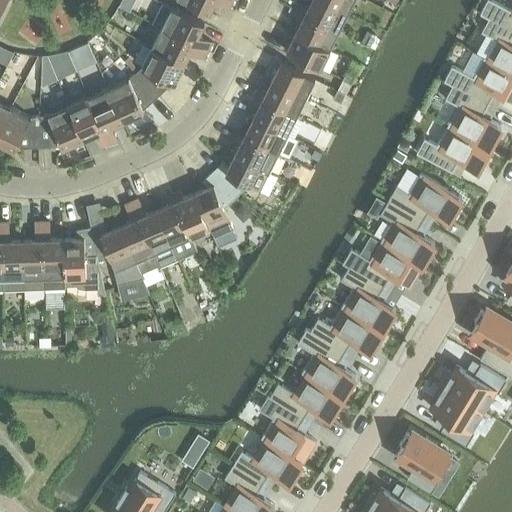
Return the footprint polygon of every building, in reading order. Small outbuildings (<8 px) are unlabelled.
[(127,11),(132,0),(120,0),(117,6),(127,11)] [(233,0),(185,0),(210,12),(216,1),(230,8),(233,0)] [(297,9),(338,30),(348,12),(324,0),(310,0),(308,6),(301,3),(297,9)] [(324,0),(348,12),(353,0),(324,0)] [(511,9),(493,0),(486,0),(480,11),(511,28),(511,9)] [(153,22),(162,27),(209,50),(213,42),(199,35),(205,24),(162,2),(153,22)] [(301,19),(295,31),(329,48),(338,30),(297,9),(294,16),(301,19)] [(511,28),(480,11),(480,12),(488,17),(481,30),(498,39),(488,58),(484,56),(511,71),(511,28)] [(204,59),(209,50),(162,27),(153,46),(185,63),(190,52),(204,59)] [(286,50),(320,67),(329,48),(295,31),(286,50)] [(88,41),(69,50),(73,60),(93,51),(88,41)] [(175,83),(185,63),(153,46),(142,66),(139,69),(128,57),(125,60),(130,65),(129,66),(157,96),(173,82),(175,83)] [(444,79),(489,103),(495,91),(502,95),(511,99),(511,71),(484,56),(473,76),(452,65),(444,79)] [(315,78),(280,61),(271,80),(305,97),(315,78)] [(143,110),(157,96),(129,66),(127,68),(133,74),(128,78),(108,86),(123,121),(143,112),(143,110)] [(347,70),(342,79),(350,83),(355,74),(347,70)] [(444,79),(444,80),(452,84),(445,97),(458,104),(447,125),(489,147),(501,125),(490,119),(482,114),(489,103),(444,79)] [(258,88),(255,94),(296,115),(305,97),(271,80),(265,91),(258,88)] [(108,86),(89,95),(110,144),(115,141),(111,126),(123,121),(108,86)] [(337,89),(333,98),(341,102),(345,93),(337,89)] [(252,101),(259,105),(253,116),(287,133),(294,137),(303,119),(296,115),(255,94),(252,101)] [(101,148),(110,144),(89,95),(69,104),(84,139),(95,134),(101,148)] [(0,128),(11,106),(0,100),(0,128)] [(51,112),(39,115),(39,146),(62,145),(63,147),(84,139),(69,104),(51,112)] [(17,147),(39,146),(39,115),(32,117),(11,106),(0,128),(0,142),(15,150),(17,147)] [(253,116),(247,128),(240,124),(237,131),(278,152),(288,157),(298,139),(287,133),(253,116)] [(489,147),(447,125),(437,143),(424,137),(416,152),(452,171),(459,158),(466,162),(478,168),(489,147)] [(269,170),(278,152),(237,131),(233,138),(240,141),(235,153),(269,170)] [(401,141),(398,146),(407,151),(410,146),(401,141)] [(315,148),(311,155),(319,159),(323,151),(315,148)] [(398,149),(394,157),(402,162),(407,154),(398,149)] [(222,160),(212,170),(236,195),(248,184),(259,189),(269,194),(278,176),(268,171),(269,170),(235,153),(229,164),(223,161),(222,160)] [(206,187),(194,192),(209,227),(213,235),(233,227),(229,218),(224,207),(236,195),(212,170),(202,180),(203,180),(206,187)] [(396,185),(388,198),(423,219),(430,207),(448,219),(462,197),(420,172),(409,192),(396,185)] [(179,190),(172,193),(191,235),(209,227),(194,192),(182,197),(179,190)] [(169,203),(157,208),(172,243),(178,258),(197,250),(191,235),(172,193),(166,196),(169,203)] [(138,198),(131,201),(160,266),(178,258),(172,243),(157,208),(145,214),(138,198)] [(388,198),(380,213),(392,220),(381,239),(422,263),(435,242),(416,230),(423,219),(388,198)] [(125,204),(131,219),(119,224),(142,277),(143,277),(145,277),(142,271),(157,265),(159,270),(161,269),(160,266),(131,201),(125,204)] [(244,203),(235,211),(240,217),(247,217),(252,212),(244,203)] [(49,218),(42,219),(44,288),(65,287),(65,285),(64,275),(63,237),(50,237),(49,218)] [(35,238),(22,238),(24,289),(44,288),(42,219),(34,219),(35,238)] [(9,220),(1,220),(3,289),(24,289),(22,238),(9,239),(9,220)] [(105,222),(90,226),(98,260),(105,258),(109,257),(113,268),(117,283),(142,277),(119,224),(108,230),(105,222)] [(75,237),(63,237),(64,275),(65,285),(77,285),(77,287),(85,288),(99,288),(99,293),(106,293),(102,278),(101,276),(98,260),(90,226),(75,229),(75,237)] [(351,247),(343,261),(383,284),(390,273),(409,285),(422,263),(381,239),(370,258),(351,247)] [(348,265),(341,278),(353,286),(342,305),(383,329),(396,308),(376,296),(383,284),(343,261),(342,261),(348,265)] [(223,283),(214,286),(218,295),(227,292),(223,283)] [(306,327),(306,328),(343,350),(350,338),(370,350),(383,329),(342,305),(331,324),(318,316),(310,329),(306,327)] [(477,321),(471,331),(489,342),(480,357),(511,376),(511,322),(486,307),(484,310),(481,309),(474,320),(477,321)] [(306,328),(297,342),(313,352),(302,370),(342,396),(356,375),(336,362),(343,350),(306,328)] [(115,335),(104,336),(105,346),(117,344),(115,335)] [(14,336),(5,336),(5,345),(14,345),(14,336)] [(50,337),(40,337),(40,345),(50,345),(50,337)] [(448,370),(440,383),(482,409),(494,389),(498,392),(506,379),(481,363),(473,375),(456,364),(452,372),(448,370)] [(268,393),(267,394),(303,416),(310,405),(329,417),(342,396),(302,370),(301,371),(305,374),(294,392),(278,382),(270,395),(268,393)] [(435,399),(430,406),(448,417),(441,429),(466,444),(474,431),(470,429),(482,409),(440,383),(432,397),(435,399)] [(267,394),(259,408),(273,417),(261,435),(302,461),(315,440),(296,428),(303,416),(267,394)] [(403,445),(397,454),(414,465),(407,477),(431,492),(439,479),(435,476),(449,454),(435,445),(437,442),(426,435),(424,438),(411,430),(409,434),(406,432),(400,443),(403,445)] [(198,432),(192,442),(204,449),(210,440),(198,432)] [(241,449),(233,463),(263,481),(270,470),(289,482),(302,461),(261,435),(261,436),(265,439),(254,457),(241,449)] [(233,463),(224,477),(237,484),(225,503),(239,511),(270,511),(275,505),(256,493),(263,481),(233,463)] [(120,502),(114,511),(163,511),(176,492),(140,470),(129,488),(126,486),(117,500),(120,502)] [(188,486),(182,496),(189,500),(195,491),(188,486)] [(373,492),(364,506),(374,511),(418,511),(423,511),(430,502),(405,486),(398,497),(389,492),(381,487),(376,494),(373,492)] [(239,511),(225,503),(219,511),(239,511)]
